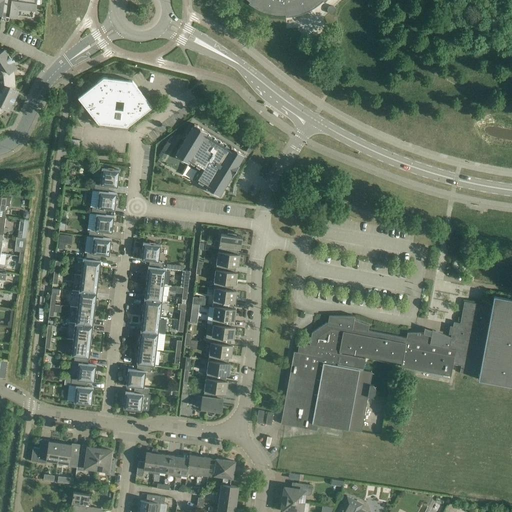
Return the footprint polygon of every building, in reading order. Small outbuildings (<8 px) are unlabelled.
[(0,0),(0,14),(17,16),(17,14),(33,16),(34,9),(36,10),(37,0),(0,0)] [(247,0),(250,2),(248,4),(255,8),(262,12),(270,14),(278,15),(285,16),(285,17),(294,16),(303,14),(302,11),(308,9),(309,11),(316,7),(323,1),(325,3),(327,0),(247,0)] [(336,10),(335,9),(334,7),(332,6),(329,6),(328,8),(327,11),(328,13),(330,14),(332,14),(334,13),(335,11),(336,10)] [(0,66),(11,59),(5,50),(2,51),(0,50),(0,66)] [(4,81),(15,80),(15,69),(17,68),(11,59),(0,66),(0,69),(3,74),(4,81)] [(104,77),(97,82),(78,97),(98,123),(108,124),(110,126),(115,127),(117,125),(127,127),(152,106),(132,81),(129,80),(129,81),(121,82),(114,81),(107,79),(107,78),(104,77)] [(1,95),(14,101),(19,91),(16,90),(15,80),(4,81),(4,87),(1,93),(1,95)] [(9,111),(14,101),(1,95),(1,93),(0,92),(0,114),(7,110),(9,111)] [(203,190),(216,199),(229,178),(230,178),(236,169),(236,168),(242,157),(228,149),(228,150),(205,135),(205,134),(192,126),(172,157),(186,166),(187,165),(198,172),(191,182),(204,190),(203,190)] [(167,142),(162,149),(168,153),(173,145),(167,142)] [(94,190),(99,191),(108,192),(109,186),(118,187),(120,170),(102,168),(100,185),(95,184),(94,190)] [(92,213),(96,214),(106,215),(106,209),(115,210),(117,193),(108,192),(99,191),(97,208),(92,207),(92,213)] [(0,215),(6,216),(6,210),(6,206),(9,206),(11,198),(9,197),(0,196),(0,215)] [(96,214),(94,230),(90,230),(89,236),(94,237),(94,236),(103,238),(104,232),(112,233),(114,216),(106,215),(96,214)] [(20,218),(17,237),(22,238),(26,238),(27,231),(28,219),(20,218)] [(227,234),(221,233),(219,245),(220,245),(219,251),(228,252),(229,246),(238,248),(239,243),(241,243),(242,236),(236,235),(236,233),(227,232),(227,234)] [(94,236),(94,237),(92,253),(87,253),(86,259),(100,261),(101,255),(109,256),(111,239),(103,238),(94,236)] [(149,266),(163,268),(164,262),(159,261),(161,245),(143,242),(141,259),(150,260),(149,266)] [(240,254),(228,252),(219,251),(217,269),(225,270),(226,264),(236,266),(237,261),(238,261),(240,254)] [(101,261),(100,261),(86,259),(83,258),(81,275),(99,277),(101,261)] [(146,283),(164,285),(166,268),(163,268),(149,266),(148,266),(146,283)] [(237,272),(225,270),(217,269),(214,287),(215,287),(232,290),(233,284),(234,284),(234,279),(236,279),(237,272)] [(99,277),(81,275),(79,291),(97,293),(99,277)] [(164,285),(146,283),(144,299),(162,301),(164,285)] [(236,290),(232,290),(215,287),(213,306),(214,306),(214,305),(232,308),(232,302),(233,302),(233,297),(235,298),(236,290)] [(97,293),(79,291),(77,307),(95,309),(97,293)] [(406,337),(401,363),(401,366),(450,376),(452,364),(461,365),(460,372),(479,376),(478,379),(488,381),(511,385),(511,299),(494,296),(492,306),(464,301),(460,323),(454,321),(451,337),(432,330),(424,327),(423,332),(407,332),(406,337)] [(162,301),(144,299),(143,315),(160,317),(162,301)] [(214,305),(214,306),(212,323),(231,326),(231,320),(232,320),(233,316),(234,316),(236,309),(232,308),(214,305)] [(95,309),(77,307),(75,323),(93,325),(95,309)] [(160,317),(143,315),(141,331),(158,333),(160,317)] [(366,356),(401,363),(406,337),(405,337),(368,330),(369,325),(354,319),(354,316),(329,315),(328,322),(326,322),(312,332),(310,344),(299,342),(297,352),(294,351),(290,370),(291,370),(282,423),(281,423),(280,424),(317,430),(318,424),(348,430),(361,432),(368,396),(371,397),(374,394),(376,388),(373,384),(370,384),(372,372),(363,370),(366,356)] [(93,325),(75,323),(73,339),(91,341),(93,325)] [(212,323),(212,324),(208,324),(206,341),(211,342),(221,343),(222,337),(231,339),(232,334),(234,334),(235,327),(231,326),(212,323)] [(158,333),(141,331),(139,347),(156,349),(158,333)] [(91,341),(73,339),(71,356),(75,356),(88,358),(89,358),(91,341)] [(221,343),(211,342),(209,360),(218,361),(219,355),(229,357),(230,352),(231,352),(232,345),(221,343)] [(154,366),(156,349),(139,347),(137,364),(151,365),(154,366)] [(88,358),(75,356),(74,362),(78,363),(76,379),(76,380),(86,381),(94,382),(96,365),(88,364),(88,358)] [(218,361),(209,360),(206,378),(225,381),(226,375),(227,370),(229,370),(230,363),(218,361)] [(151,372),(151,365),(137,364),(137,370),(128,369),(126,386),(135,387),(144,388),(144,387),(146,371),(151,372)] [(225,381),(206,378),(204,396),(222,398),(223,393),(224,393),(225,388),(226,388),(227,381),(225,381)] [(76,380),(76,379),(72,379),(71,385),(76,386),(74,402),(92,405),(94,388),(85,387),(86,381),(76,380)] [(149,388),(144,387),(144,388),(135,387),(134,393),(125,392),(123,408),(141,411),(143,394),(148,394),(149,388)] [(182,393),(180,408),(186,408),(188,394),(182,393)] [(204,396),(204,397),(198,396),(197,405),(201,405),(200,408),(206,408),(206,410),(206,412),(208,414),(210,415),(212,415),(214,413),(215,411),(215,410),(221,411),(222,406),(224,406),(225,399),(222,398),(204,396)] [(258,410),(256,422),(262,423),(264,411),(258,410)] [(272,425),(274,413),(268,412),(266,424),(272,425)] [(33,447),(31,461),(37,462),(46,463),(46,460),(57,462),(60,443),(48,441),(47,449),(39,448),(33,447)] [(72,444),(60,443),(57,462),(68,464),(68,466),(77,467),(77,463),(79,454),(71,452),(72,444)] [(97,469),(100,448),(88,447),(85,464),(77,463),(77,467),(76,470),(85,471),(85,467),(97,469)] [(111,450),(100,448),(97,469),(108,471),(107,475),(114,475),(116,461),(110,460),(111,450)] [(149,473),(154,474),(157,453),(157,451),(152,450),(152,453),(146,452),(145,462),(138,461),(136,475),(143,476),(144,469),(150,470),(149,473)] [(165,472),(168,455),(157,453),(154,474),(159,474),(160,471),(165,472)] [(178,456),(168,455),(165,472),(171,473),(171,476),(176,477),(178,456)] [(197,476),(200,456),(190,455),(189,458),(187,472),(193,473),(193,476),(197,476)] [(187,475),(187,472),(189,458),(178,456),(176,477),(181,477),(181,474),(187,475)] [(208,475),(208,473),(210,459),(210,458),(200,456),(197,476),(201,477),(202,474),(208,475)] [(217,494),(237,497),(238,486),(230,485),(231,477),(232,477),(235,461),(216,459),(216,460),(210,459),(208,473),(214,474),(214,475),(222,476),(221,490),(217,489),(217,494)] [(283,499),(305,502),(306,495),(308,495),(309,495),(310,495),(311,493),(312,492),(313,485),(296,483),(295,488),(285,487),(283,499)] [(73,505),(72,511),(77,511),(100,511),(101,509),(89,507),(91,493),(73,491),(72,502),(75,502),(75,505),(73,505)] [(140,500),(139,510),(149,511),(159,511),(161,503),(164,503),(165,497),(147,494),(146,501),(140,500)] [(219,504),(235,507),(237,497),(217,494),(216,498),(219,499),(219,504)] [(363,511),(359,510),(362,504),(347,496),(338,511),(363,511)] [(303,511),(305,502),(283,499),(281,511),(289,511),(303,511)] [(432,509),(437,511),(440,511),(443,506),(436,502),(432,509)]
